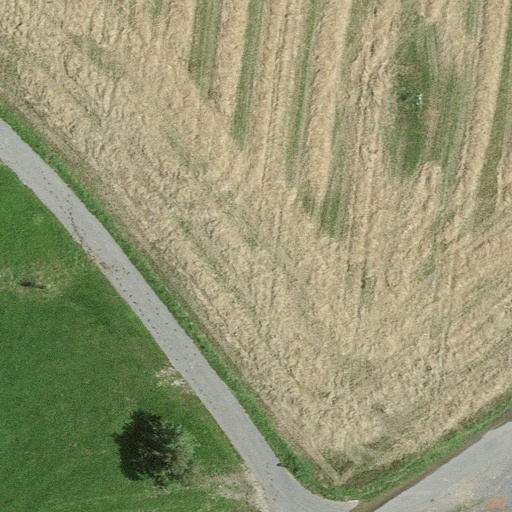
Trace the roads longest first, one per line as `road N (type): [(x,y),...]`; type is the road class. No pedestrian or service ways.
road 1 (track): [(281,511),(235,428),(35,177),(0,149)]
road 2 (unclassified): [(511,424),(379,511)]
